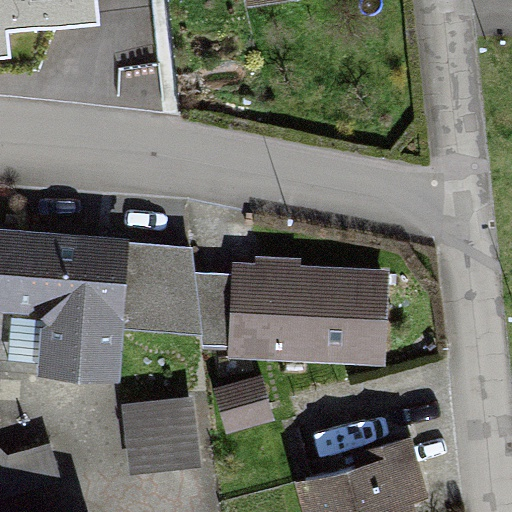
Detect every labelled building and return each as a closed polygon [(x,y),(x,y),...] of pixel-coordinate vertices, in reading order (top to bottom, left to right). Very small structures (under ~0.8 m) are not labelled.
[(0,0),(0,57),(9,56),(6,30),(96,22),(93,0),(0,0)] [(202,240),(0,227),(0,310),(53,314),(50,372),(140,377),(143,325),(196,328),(202,240)] [(343,267),(259,288),(286,384),(368,365),(343,267)] [(286,384),(225,390),(230,430),(291,424),(286,384)] [(199,399),(117,410),(125,465),(206,454),(199,399)] [(416,511),(414,504),(435,499),(419,435),(358,449),(363,468),(306,482),(313,511),(416,511)] [(16,454),(0,437),(0,495),(7,502),(68,472),(53,439),(16,454)]
